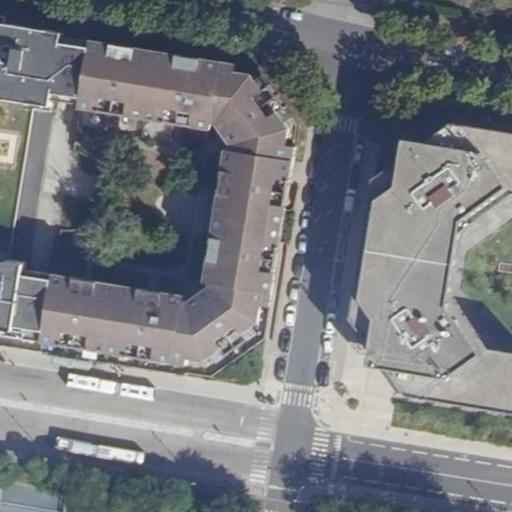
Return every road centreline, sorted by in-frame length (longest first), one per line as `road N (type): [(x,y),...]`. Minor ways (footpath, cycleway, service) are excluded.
road 1 (residential): [(279,511),(354,40)]
road 2 (tertiary): [(354,40),(173,0)]
road 3 (tertiary): [(511,76),(354,40)]
